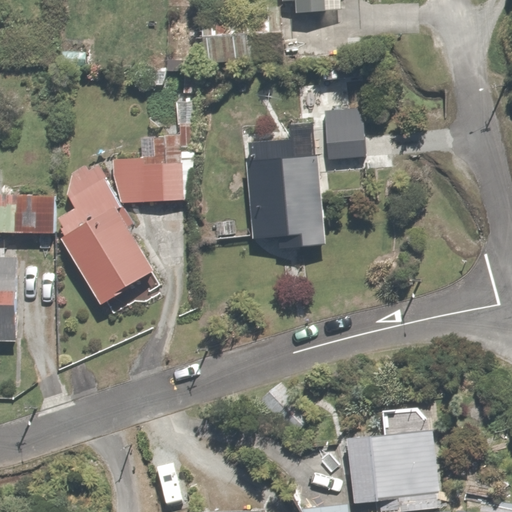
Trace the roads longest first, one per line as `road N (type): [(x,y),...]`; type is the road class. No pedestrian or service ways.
road 1 (residential): [(0,446),(310,346),(511,301)]
road 2 (residential): [(511,248),(456,0)]
